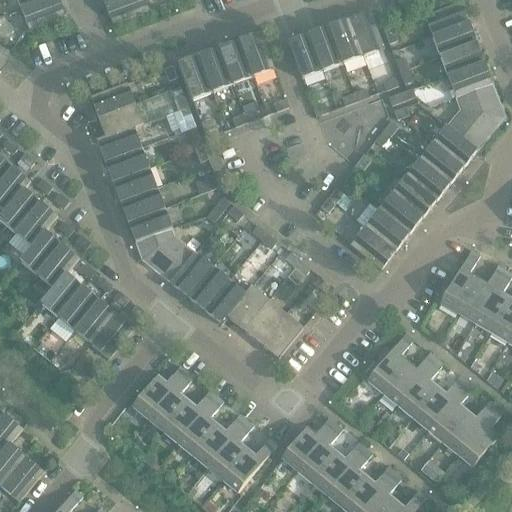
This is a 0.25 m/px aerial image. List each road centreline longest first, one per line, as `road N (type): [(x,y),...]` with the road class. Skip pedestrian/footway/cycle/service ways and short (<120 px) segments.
road 1 (residential): [(176,316),(122,272),(72,137),(38,114),(44,82),(108,58)]
road 2 (residential): [(370,307),(283,405),(176,316)]
road 3 (residential): [(38,511),(176,316)]
road 4 (residential): [(511,154),(494,212),(440,235),(399,298),(370,307)]
road 5 (residential): [(108,58),(286,0)]
road 6 (residential): [(299,214),(333,163),(308,140),(296,112)]
road 7 (residential): [(370,307),(360,283),(317,253),(318,236),(299,214)]
